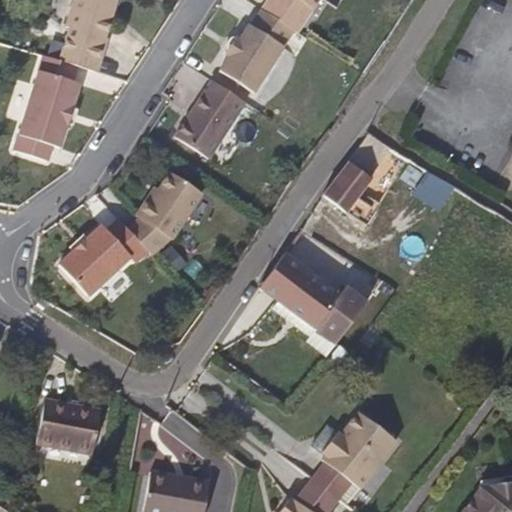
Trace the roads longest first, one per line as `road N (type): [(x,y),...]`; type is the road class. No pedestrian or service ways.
road 1 (residential): [(439,0),(180,376)]
road 2 (residential): [(199,0),(83,181),(0,240)]
road 3 (residential): [(0,284),(33,318),(138,386),(180,376)]
